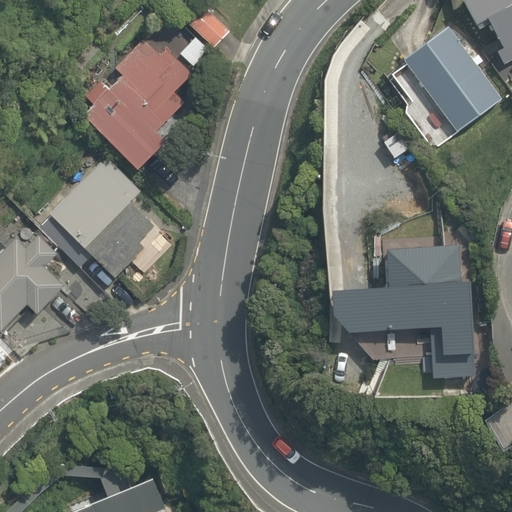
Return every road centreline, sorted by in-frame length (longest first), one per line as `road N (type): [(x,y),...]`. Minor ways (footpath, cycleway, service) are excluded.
road 1 (secondary): [(204,338),(248,139),(277,52),(309,0)]
road 2 (secondary): [(395,511),(317,484),(269,448),(228,392),(204,338)]
road 3 (residential): [(204,338),(96,358),(0,424)]
